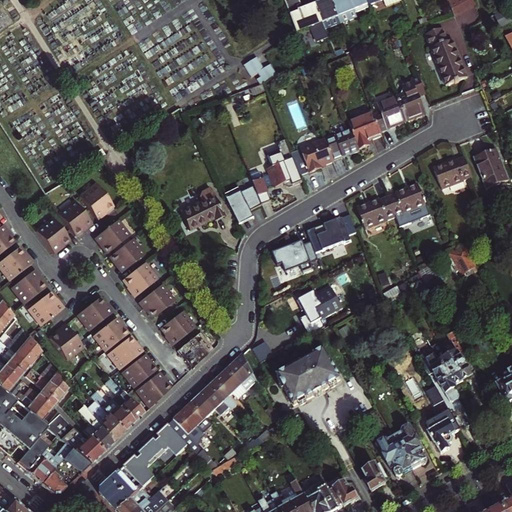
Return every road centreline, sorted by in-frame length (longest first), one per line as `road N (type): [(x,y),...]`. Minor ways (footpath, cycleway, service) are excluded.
road 1 (residential): [(462,116),(256,239),(235,343),(79,493)]
road 2 (residential): [(0,203),(72,296),(101,277),(176,377)]
